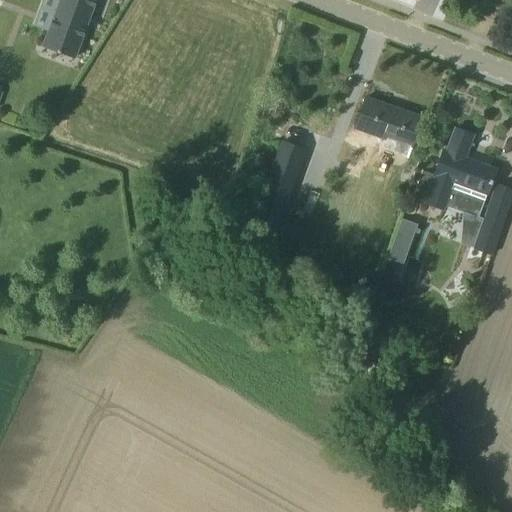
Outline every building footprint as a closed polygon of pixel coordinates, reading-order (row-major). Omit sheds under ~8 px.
[(54,0),(50,12),(53,13),(41,46),(73,58),(94,0),(54,0)] [(384,139),(381,148),(407,157),(410,148),(411,148),(422,117),(365,97),(354,128),(384,139)] [(443,149),(433,176),(421,171),(412,196),(425,201),(424,202),(443,209),(445,205),(478,217),(495,169),(465,157),(473,135),(454,128),(446,150),(443,149)] [(261,198),(283,206),(294,175),(272,167),(261,198)] [(491,254),(506,212),(488,206),(473,247),(491,254)] [(402,223),(392,249),(407,255),(417,229),(402,223)]
